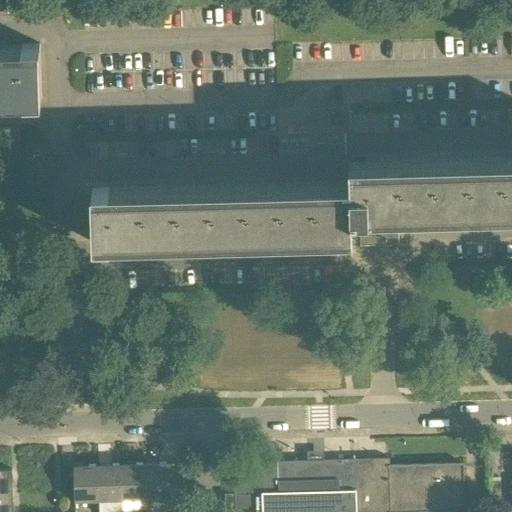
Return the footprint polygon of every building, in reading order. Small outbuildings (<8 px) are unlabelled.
[(0,98),(40,98),(40,99),(41,99),(40,44),(38,44),(38,45),(0,46),(0,98)] [(187,142),(122,143),(122,157),(188,156),(187,142)] [(350,235),(350,239),(386,238),(385,214),(511,210),(511,157),(349,163),(349,161),(348,161),(349,182),(92,189),(93,188),(91,188),(92,243),(94,243),(94,242),(350,235)] [(416,511),(464,510),(463,463),(457,463),(457,461),(405,463),(405,465),(389,466),(389,458),(388,458),(388,459),(356,460),(356,458),(347,459),(348,511),(416,511)] [(348,511),(347,459),(234,462),(235,511),(348,511)] [(145,465),(146,499),(171,498),(169,464),(145,465)] [(146,499),(145,465),(121,466),(122,500),(123,508),(147,507),(146,499)] [(98,501),(97,466),(73,467),(75,502),(98,501)] [(122,500),(121,466),(97,466),(98,501),(122,500)] [(0,469),(0,483),(12,483),(12,469),(0,469)] [(0,497),(13,497),(12,483),(0,483),(0,497)] [(0,497),(0,511),(13,511),(13,497),(0,497)]
